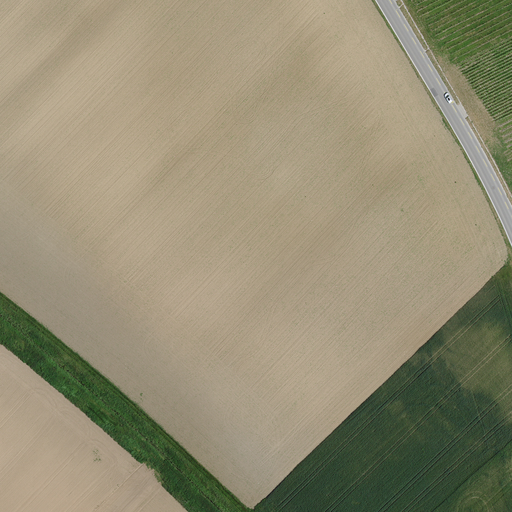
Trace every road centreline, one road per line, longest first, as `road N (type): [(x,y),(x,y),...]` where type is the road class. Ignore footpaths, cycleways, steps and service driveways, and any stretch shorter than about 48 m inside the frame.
road 1 (track): [(244,511),(0,297)]
road 2 (tertiary): [(511,222),(386,0)]
